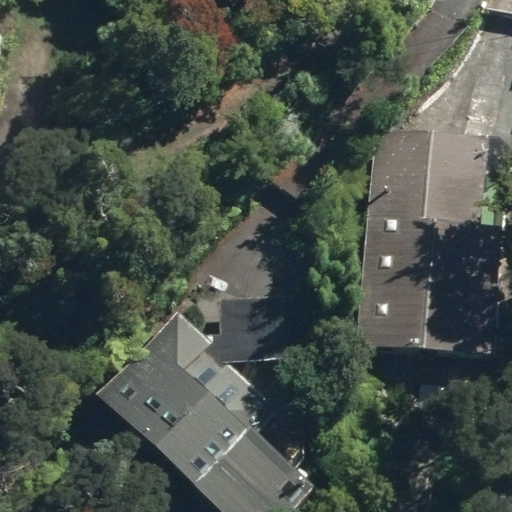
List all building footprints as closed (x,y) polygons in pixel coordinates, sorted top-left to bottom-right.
[(0,21),(0,128),(15,24),(0,21)] [(377,350),(511,359),(511,225),(499,225),(506,140),(394,133),(377,350)] [(311,298),(225,303),(228,349),(247,365),(315,362),(311,298)] [(247,365),(228,349),(190,311),(111,398),(238,511),(313,511),(334,490),(273,435),(296,411),(247,365)] [(437,395),(458,396),(459,375),(438,374),(437,395)]
